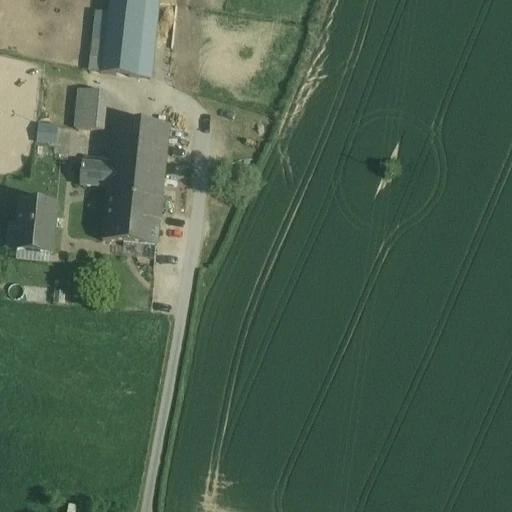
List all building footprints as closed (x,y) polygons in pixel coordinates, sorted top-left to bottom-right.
[(161,3),(139,0),(113,0),(108,44),(105,75),(153,81),(153,80),(153,81),(161,3)] [(108,44),(95,42),(91,73),(105,75),(108,44)] [(106,119),(79,117),(78,130),(105,133),(106,119)] [(59,142),(60,124),(40,123),(40,141),(59,142)] [(171,129),(117,123),(112,166),(110,189),(109,198),(163,203),(171,129)] [(112,166),(84,163),(82,187),(110,189),(112,166)] [(163,203),(109,198),(104,242),(159,248),(163,203)] [(59,204),(22,200),(17,252),(19,252),(19,247),(52,250),(51,256),(53,256),(59,204)] [(16,248),(17,223),(10,222),(9,248),(16,248)]
